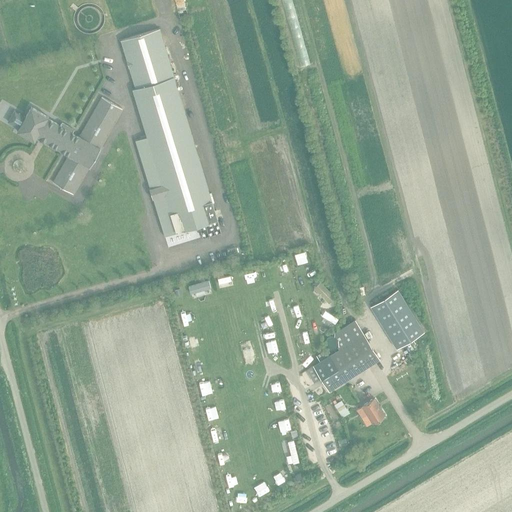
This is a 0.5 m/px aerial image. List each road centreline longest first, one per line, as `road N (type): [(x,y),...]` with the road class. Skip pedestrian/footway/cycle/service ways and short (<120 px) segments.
road 1 (unknown): [(168,261),(101,31)]
road 2 (unclassified): [(314,511),(511,394)]
road 3 (unclassified): [(45,511),(0,329)]
road 4 (unknown): [(0,315),(168,261)]
